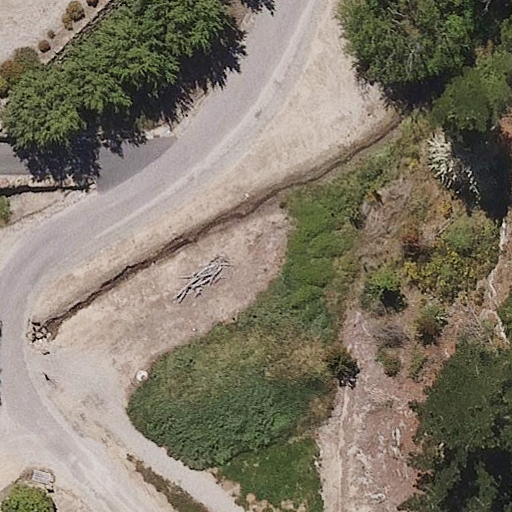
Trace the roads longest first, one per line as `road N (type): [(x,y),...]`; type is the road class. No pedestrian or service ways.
road 1 (residential): [(312,0),(287,69),(248,111),(108,216),(31,259),(8,291)]
road 2 (track): [(8,346),(231,511)]
road 3 (residential): [(116,511),(32,394),(8,346),(8,291)]
